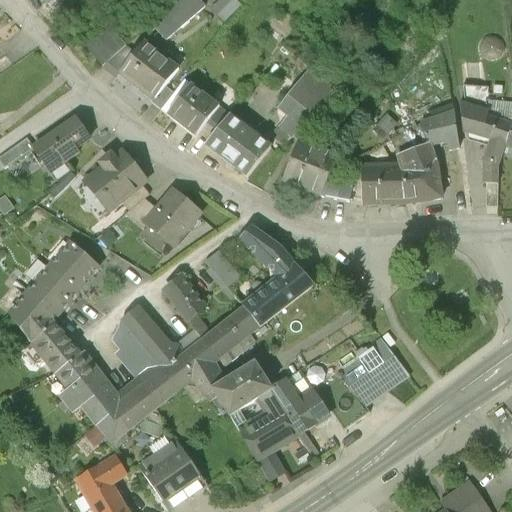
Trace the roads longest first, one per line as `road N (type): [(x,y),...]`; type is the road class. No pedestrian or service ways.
road 1 (residential): [(7,0),(145,144),(227,195),(358,246),(489,241)]
road 2 (secondary): [(464,390),(300,511)]
